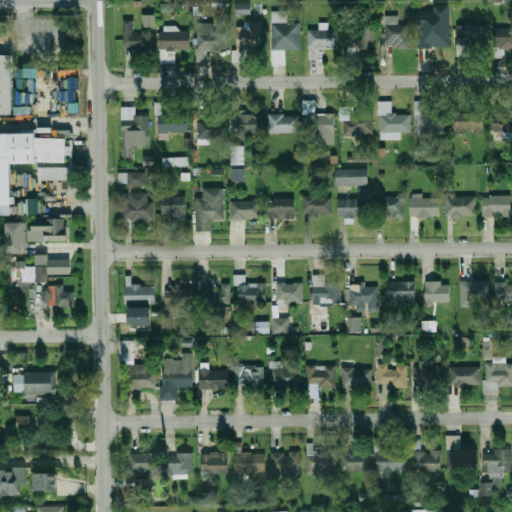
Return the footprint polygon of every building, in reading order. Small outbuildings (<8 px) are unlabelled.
[(452,47),(420,48),(419,12),(435,11),(435,5),(451,5),(452,47)] [(271,49),(300,49),(300,22),(287,22),(287,11),(271,11),(271,49)] [(143,27),(155,26),(155,14),(142,15),(143,27)] [(398,15),(384,15),(384,45),(409,46),(409,24),(397,24),(398,15)] [(375,48),(374,16),(361,17),(362,29),(347,30),(348,59),(361,59),(360,48),(375,48)] [(122,47),(150,48),(150,32),(133,32),(134,20),(123,19),(122,47)] [(232,62),(245,62),(244,49),(260,49),(259,20),(244,21),(244,26),(236,26),(237,50),(231,50),(232,62)] [(195,23),(197,61),(207,60),(206,50),(226,49),(225,30),(212,31),(212,22),(195,23)] [(338,48),(338,29),(328,29),(327,22),(318,22),(318,29),(307,29),(307,48),(338,48)] [(457,55),(468,55),(468,43),(481,43),(481,24),(456,25),(457,55)] [(161,63),(175,63),(174,49),(190,49),(189,30),(177,31),(177,25),(160,25),(161,63)] [(511,27),(493,28),(494,48),(511,47),(511,27)] [(0,54),(11,54),(12,115),(0,115),(0,54)] [(15,88),(34,87),(34,67),(15,68),(15,88)] [(37,111),(59,110),(58,80),(36,81),(37,111)] [(316,115),(336,114),(336,144),(314,145),(313,134),(310,134),(309,115),(305,115),(304,101),(316,100),(316,115)] [(401,139),(400,132),(410,132),(410,113),(391,114),(391,100),(379,100),(379,139),(401,139)] [(414,137),(429,136),(429,133),(446,133),(445,112),(431,113),(430,100),(413,100),(414,137)] [(158,114),(158,132),(187,132),(186,114),(165,115),(165,101),(154,101),(154,114),(158,114)] [(149,114),(135,114),(135,106),(121,106),(122,156),(131,155),(131,132),(140,132),(140,144),(149,144),(149,114)] [(373,133),(373,114),(352,114),(352,107),(339,107),(340,120),(344,120),(344,134),(373,133)] [(482,134),(483,113),(455,112),(454,133),(482,134)] [(231,114),(232,133),(262,132),(261,114),(245,115),(245,113),(231,114)] [(492,131),(511,131),(511,113),(492,113),(492,131)] [(298,114),(268,114),(268,132),(299,132),(298,114)] [(198,139),(198,118),(221,118),(222,138),(198,139)] [(37,162),(37,163),(11,163),(12,197),(16,197),(16,205),(12,205),(12,215),(0,215),(0,134),(37,134),(37,138),(66,138),(66,139),(66,162),(37,162)] [(243,145),(230,146),(230,164),(244,164),(243,145)] [(188,156),(162,157),(162,166),(188,165),(188,156)] [(37,179),(67,179),(68,167),(37,166),(37,179)] [(335,185),(367,184),(367,167),(335,168),(335,185)] [(231,181),(244,181),(244,168),(231,168),(231,181)] [(145,184),(144,171),(118,172),(118,185),(145,184)] [(224,219),(223,187),(202,187),(202,197),(194,197),(195,231),(211,231),(211,219),(224,219)] [(337,215),(367,216),(368,189),(358,188),(357,198),(338,197),(337,215)] [(153,220),(153,201),(147,201),(147,192),(122,192),(122,219),(153,220)] [(439,197),(422,198),(422,193),(410,193),(410,217),(439,216),(439,197)] [(185,218),(186,195),(161,195),(161,217),(185,218)] [(403,195),(382,196),(383,214),(392,214),(392,218),(404,218),(403,195)] [(476,216),(476,195),(444,196),(445,216),(476,216)] [(482,216),(510,216),(510,195),(482,195),(482,216)] [(331,196),(302,196),(302,212),(308,212),(308,218),(318,218),(318,213),(331,213),(331,196)] [(295,218),(294,197),(267,198),(267,218),(295,218)] [(260,200),(229,200),(229,218),(260,218),(260,200)] [(65,240),(65,218),(29,218),(29,239),(65,240)] [(23,222),(4,222),(5,254),(23,253),(23,222)] [(47,281),(47,273),(70,274),(70,259),(48,258),(48,254),(34,254),(34,266),(25,266),(25,260),(12,260),(12,281),(47,281)] [(245,282),(245,275),(234,274),(233,285),(239,285),(238,302),(265,302),(266,283),(245,282)] [(324,282),(324,274),(312,274),(313,303),(341,302),(340,281),(324,282)] [(124,300),(155,300),(155,285),(131,285),(130,276),(124,276),(124,300)] [(460,280),(460,306),(478,306),(478,298),(489,299),(489,280),(460,280)] [(386,282),(387,303),(415,302),(415,281),(386,282)] [(425,282),(425,303),(450,302),(449,281),(425,282)] [(230,303),(229,282),(220,283),(221,290),(212,291),(212,303),(230,303)] [(276,282),(276,302),(303,302),(302,282),(276,282)] [(378,286),(364,286),(364,283),(349,282),(349,308),(366,308),(366,310),(377,310),(378,286)] [(495,300),(511,300),(511,282),(495,282),(495,300)] [(63,291),(63,284),(47,284),(47,306),(74,306),(74,290),(63,291)] [(192,286),(172,287),(173,290),(164,290),(164,307),(192,306),(192,286)] [(229,306),(219,305),(218,320),(228,321),(229,306)] [(150,306),(127,307),(128,326),(150,326),(150,306)] [(360,318),(347,318),(348,330),(360,330),(360,318)] [(288,332),(288,319),(279,319),(279,332),(288,332)] [(268,332),(269,321),(257,320),(257,332),(268,332)] [(119,340),(119,362),(135,362),(135,340),(119,340)] [(491,359),(490,341),(483,341),(483,359),(491,359)] [(193,353),(181,353),(181,360),(163,360),(163,387),(193,387),(193,353)] [(511,362),(486,362),(486,388),(511,388),(511,362)] [(416,363),(416,384),(444,384),(444,363),(416,363)] [(146,370),(146,365),(127,365),(127,389),(157,389),(157,370),(146,370)] [(336,387),(336,365),(307,365),(307,387),(336,387)] [(408,385),(408,365),(379,365),(379,385),(408,385)] [(236,387),(263,387),(264,366),(236,366),(236,387)] [(301,366),(270,366),(270,386),(301,386),(301,366)] [(449,366),(449,385),(481,385),(481,366),(449,366)] [(372,388),(372,367),(342,367),(342,388),(372,388)] [(229,388),(229,370),(200,370),(200,388),(229,388)] [(15,394),(56,394),(56,371),(15,371),(15,394)] [(18,429),(30,429),(30,417),(18,417),(18,429)] [(376,471),(405,471),(405,451),(385,451),(385,438),(376,438),(376,471)] [(478,449),(459,449),(459,447),(448,447),(448,469),(478,469),(478,449)] [(371,471),(371,450),(341,450),(341,471),(371,471)] [(483,493),(502,493),(502,477),(511,477),(511,450),(484,450),(484,478),(483,478),(483,493)] [(336,451),(306,451),(306,473),(336,473),(336,451)] [(440,471),(440,451),(413,451),(413,471),(440,471)] [(300,452),(271,452),(271,474),(300,474),(300,452)] [(229,453),(201,453),(201,476),(229,476),(229,453)] [(235,472),(265,472),(265,453),(235,453),(235,472)] [(157,475),(157,454),(127,454),(127,475),(157,475)] [(166,454),(166,475),(193,475),(193,454),(166,454)] [(0,495),(26,495),(26,469),(0,469),(0,495)] [(60,474),(36,474),(36,491),(60,491),(60,474)] [(151,498),(151,480),(136,480),(136,498),(151,498)]
